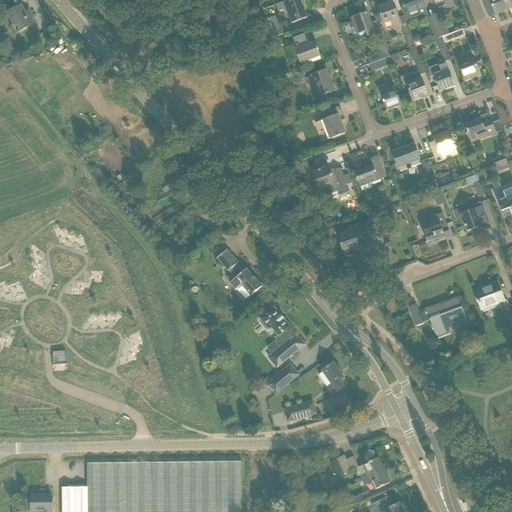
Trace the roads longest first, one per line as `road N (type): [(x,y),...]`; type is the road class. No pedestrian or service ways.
road 1 (tertiary): [(341,324),(61,0)]
road 2 (residential): [(506,85),(374,134),(328,14),(337,0)]
road 3 (residential): [(143,444),(322,439),(398,415)]
road 4 (residential): [(0,449),(143,444)]
